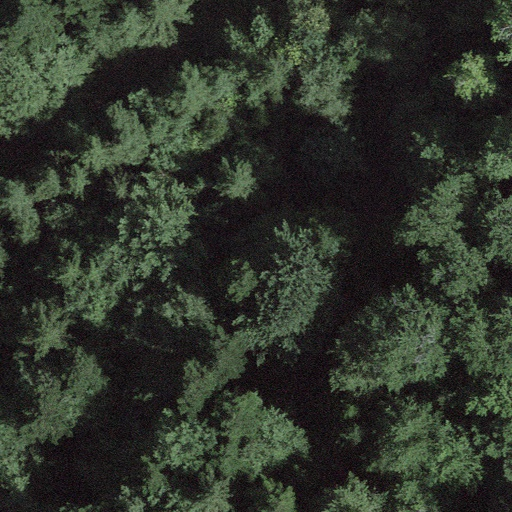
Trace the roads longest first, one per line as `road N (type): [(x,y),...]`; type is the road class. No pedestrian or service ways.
road 1 (track): [(241,511),(370,160),(442,0)]
road 2 (track): [(239,0),(0,138)]
